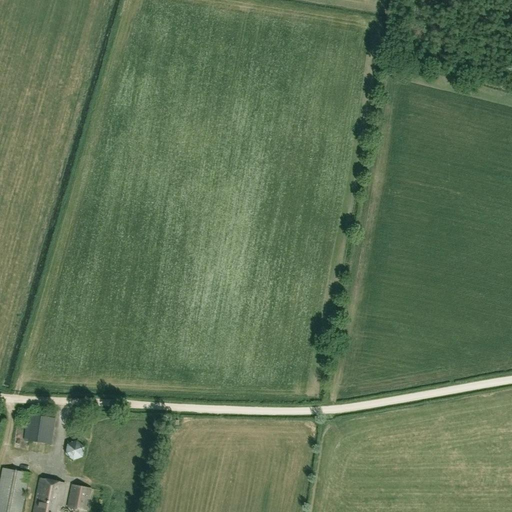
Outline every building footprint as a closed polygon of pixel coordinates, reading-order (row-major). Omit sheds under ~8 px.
[(24,440),(39,443),(52,445),(56,419),(27,414),(24,440)] [(66,460),(78,460),(78,445),(67,444),(66,460)] [(2,468),(0,479),(0,511),(21,511),(30,473),(2,468)] [(40,479),(33,511),(59,511),(65,484),(40,479)] [(86,511),(90,488),(72,485),(68,508),(86,511)]
